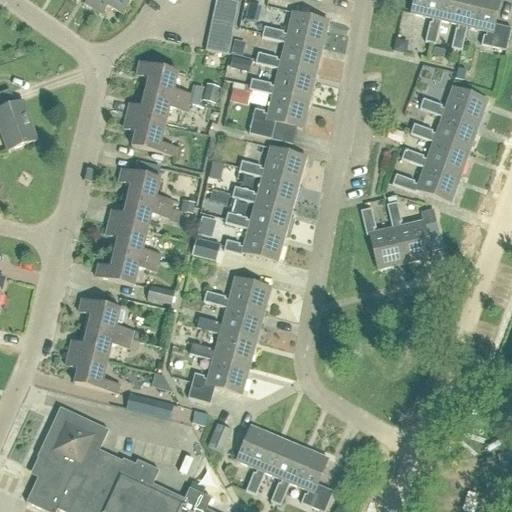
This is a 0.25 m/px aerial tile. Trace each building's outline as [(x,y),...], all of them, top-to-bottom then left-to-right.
[(86,0),(83,5),(93,11),(99,0),(86,0)] [(99,0),(93,11),(102,16),(107,8),(122,17),(133,0),(99,0)] [(218,0),(215,0),(213,10),(236,15),(238,4),(218,0)] [(256,0),(256,6),(276,9),(277,0),(256,0)] [(432,22),(431,25),(429,25),(424,44),(435,47),(437,38),(441,24),(438,23),(443,0),(413,0),(410,17),(432,22)] [(443,0),(438,23),(441,24),(459,28),(458,32),(455,31),(450,51),(461,53),(463,45),(467,30),(465,29),(471,0),(443,0)] [(471,0),(465,29),(467,30),(487,34),(486,38),(483,38),(480,47),(505,53),(511,31),(493,27),(500,0),(471,0)] [(213,10),(211,21),(234,26),(236,15),(213,10)] [(261,40),(270,42),(284,45),(285,41),(322,50),(328,24),(292,15),(286,38),(282,37),(283,34),(263,29),(261,40)] [(211,21),(209,32),(232,37),(234,26),(211,21)] [(209,32),(207,43),(230,48),(232,37),(209,32)] [(254,66),(264,69),(278,72),(279,68),(315,77),(322,50),(285,41),(284,45),(280,64),(276,63),(277,60),(257,55),(254,66)] [(395,41),(392,53),(404,56),(407,44),(395,41)] [(233,42),(230,56),(241,59),(244,45),(233,42)] [(230,48),(207,43),(204,54),(227,59),(230,48)] [(442,60),(444,52),(431,49),(429,57),(442,60)] [(232,60),(229,71),(236,73),(238,61),(232,60)] [(135,79),(145,81),(142,95),(144,96),(187,106),(189,97),(173,93),(177,74),(138,65),(135,79)] [(248,92),(257,95),(272,98),(272,95),(308,104),(315,77),(279,68),(278,72),(274,89),(270,88),(270,86),(251,82),(248,92)] [(231,92),(247,95),(249,88),(232,85),(231,92)] [(200,103),(202,103),(214,106),(218,90),(206,87),(204,87),(203,91),(200,103)] [(199,108),(200,103),(203,91),(192,88),(189,97),(187,106),(199,108)] [(418,111),(428,115),(442,120),(443,116),(478,129),(487,103),(451,91),(444,113),(440,111),(441,108),(422,101),(418,111)] [(246,107),(248,95),(247,95),(231,92),(228,104),(246,107)] [(14,108),(9,93),(0,96),(0,135),(6,154),(35,144),(22,105),(14,108)] [(128,107),(125,119),(164,128),(169,111),(185,115),(187,106),(144,96),(142,95),(138,110),(128,107)] [(248,136),(271,142),(291,147),(296,129),(302,131),(308,104),(272,95),(272,98),(267,118),(263,117),(264,114),(254,111),(253,115),(248,136)] [(410,136),(419,139),(432,144),(433,142),(469,154),(478,129),(443,116),(442,120),(436,137),(431,136),(432,133),(413,127),(410,136)] [(122,132),(133,134),(129,149),(131,150),(175,160),(177,151),(160,147),(164,128),(125,119),(122,132)] [(387,138),(386,141),(400,146),(403,136),(390,131),(387,138)] [(401,161),(410,165),(423,169),(424,167),(460,180),(469,154),(433,142),(432,144),(426,162),(422,161),(423,158),(404,152),(401,161)] [(238,174),(248,177),(262,181),(263,177),(299,187),(306,160),(271,150),(264,172),(259,171),(260,169),(241,164),(238,174)] [(130,188),(126,203),(170,213),(172,204),(154,200),(159,182),(157,181),(159,170),(136,164),(134,175),(121,172),(118,185),(130,188)] [(220,182),(223,166),(211,164),(207,180),(220,182)] [(391,188),(401,191),(415,196),(416,193),(451,205),(460,180),(424,167),(423,169),(417,188),(413,186),(414,184),(395,177),(391,188)] [(231,200),(241,202),(255,206),(255,203),(291,213),(299,187),(263,177),(262,181),(257,198),(252,197),(253,195),(234,190),(232,198),(231,200)] [(225,196),(232,198),(234,190),(227,188),(225,196)] [(228,197),(211,193),(208,203),(226,208),(228,197)] [(110,213),(107,226),(146,236),(150,217),(168,222),(170,213),(126,203),(123,217),(110,213)] [(182,203),(179,214),(180,214),(191,217),(194,206),(182,203)] [(224,225),(234,228),(247,232),(248,229),(284,239),(291,213),(255,203),(255,206),(250,224),(245,223),(246,221),(227,216),(224,225)] [(395,230),(404,267),(430,260),(421,223),(400,229),(399,225),(402,225),(397,205),(387,207),(392,231),(395,230)] [(377,273),(404,267),(395,230),(392,231),(374,235),(373,232),(375,231),(370,211),(365,212),(360,213),(366,238),(368,238),(377,273)] [(178,224),(180,214),(179,214),(170,212),(170,213),(168,222),(178,224)] [(425,213),(419,215),(421,223),(422,223),(423,227),(436,224),(433,212),(425,213)] [(117,241),(113,256),(157,267),(159,257),(142,253),(146,236),(107,226),(104,239),(117,241)] [(241,258),(241,257),(242,254),(277,264),(284,239),(248,229),(247,232),(243,250),(239,249),(239,246),(226,243),(223,253),(241,258)] [(192,257),(215,263),(219,248),(196,242),(192,257)] [(154,276),(157,267),(113,256),(110,270),(98,267),(94,280),(132,289),(136,272),(154,276)] [(202,305),(212,308),(225,312),(226,308),(263,318),(270,292),(234,281),(228,302),(224,301),(225,300),(205,294),(202,305)] [(149,289),(146,301),(171,307),(174,295),(149,289)] [(88,318),(85,331),(86,331),(130,342),(132,333),(115,328),(119,311),(80,301),(79,301),(76,316),(88,318)] [(196,330),(205,333),(218,337),(219,335),(256,345),(263,318),(226,308),(225,312),(221,328),(217,327),(218,325),(198,320),(196,330)] [(69,343),(66,357),(67,357),(106,366),(111,348),(127,352),(130,342),(86,331),(85,331),(81,346),(70,343),(69,343)] [(130,342),(139,345),(142,335),(132,333),(130,342)] [(188,356),(198,359),(211,363),(211,361),(248,371),(256,345),(219,335),(218,337),(213,355),(210,354),(211,351),(191,346),(188,356)] [(138,352),(139,345),(130,342),(127,352),(134,353),(138,352)] [(71,385),(74,386),(117,396),(119,387),(102,383),(106,366),(67,357),(66,357),(63,370),(74,373),(71,385)] [(241,398),(248,371),(211,361),(211,363),(206,382),(202,381),(203,379),(194,376),(187,401),(210,408),(214,391),(241,398)] [(150,390),(159,392),(171,395),(162,379),(153,377),(150,390)] [(129,397),(126,412),(166,422),(169,407),(129,397)] [(132,473),(125,470),(126,467),(98,454),(108,434),(59,412),(36,461),(40,463),(33,477),(38,480),(26,507),(36,511),(206,511),(211,502),(188,492),(183,504),(151,489),(158,473),(137,464),(132,473)] [(207,417),(194,414),(191,426),(204,429),(207,417)] [(216,427),(208,449),(221,454),(230,433),(216,427)] [(256,473),(250,486),(247,494),(254,497),(263,476),(261,476),(275,441),(249,430),(235,465),(256,473)] [(261,476),(263,476),(279,483),(271,504),(279,508),(288,488),(286,487),(301,452),(275,441),(261,476)] [(286,487),(288,488),(306,495),(306,497),(304,496),(300,506),(315,511),(325,511),(333,494),(316,487),(327,462),(301,452),(286,487)]
